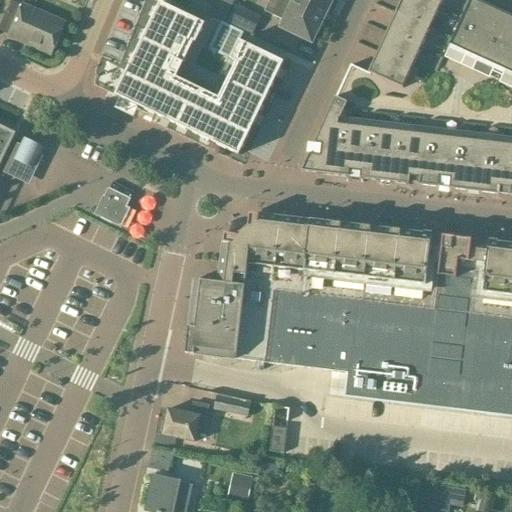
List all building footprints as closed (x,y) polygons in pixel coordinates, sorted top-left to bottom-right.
[(190,0),(188,7),(227,22),(235,0),(190,0)] [(293,4),(283,0),(270,0),(265,12),(285,21),(281,28),(312,43),(324,19),(293,4)] [(283,0),(293,4),(324,19),(332,0),(283,0)] [(302,173),(410,186),(411,184),(421,185),(421,186),(500,196),(500,194),(511,196),(511,197),(511,196),(511,16),(475,0),(444,0),(440,9),(431,29),(422,48),(412,68),(402,89),(369,73),(352,66),(306,165),(302,173)] [(403,0),(397,13),(431,29),(440,9),(419,0),(403,0)] [(419,0),(440,9),(444,0),(419,0)] [(161,3),(116,96),(155,115),(169,122),(240,156),(285,63),(284,63),(240,41),(231,60),(237,63),(220,99),(178,79),(195,43),(197,44),(206,25),(161,3)] [(23,4),(9,37),(51,55),(65,22),(23,4)] [(228,22),(254,34),(261,18),(235,6),(228,22)] [(422,48),(431,29),(397,13),(388,33),(422,48)] [(412,68),(422,48),(388,33),(379,53),(412,68)] [(402,89),(412,68),(379,53),(369,73),(402,89)] [(0,167),(16,134),(12,132),(0,126),(0,167)] [(29,176),(44,147),(26,138),(11,168),(29,176)] [(110,189),(100,211),(121,221),(132,200),(110,189)] [(195,281),(187,355),(277,365),(348,374),(345,397),(442,409),(511,416),(511,245),(298,220),(250,215),(249,227),(239,235),(224,234),(218,284),(195,281)] [(252,404),(217,396),(214,410),(249,418),(252,404)] [(175,409),(174,413),(168,411),(162,437),(195,444),(199,429),(205,430),(210,406),(193,402),(190,416),(181,414),(182,411),(175,409)] [(270,452),(284,454),(287,429),(273,427),(270,452)] [(233,473),(231,496),(252,498),(255,475),(233,473)] [(153,474),(145,511),(179,511),(184,501),(190,502),(194,486),(182,482),(182,481),(153,474)] [(437,486),(434,511),(448,511),(450,499),(464,500),(465,489),(437,486)]
